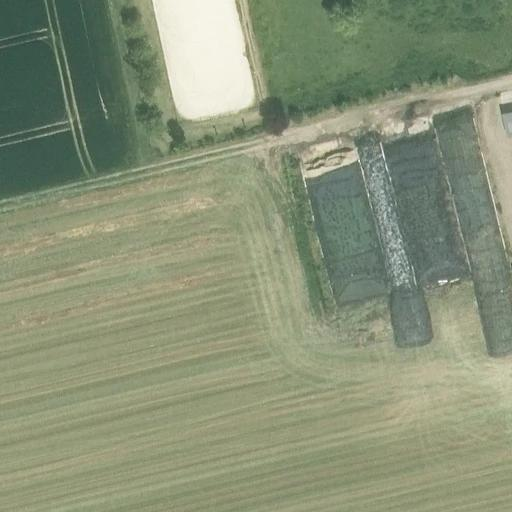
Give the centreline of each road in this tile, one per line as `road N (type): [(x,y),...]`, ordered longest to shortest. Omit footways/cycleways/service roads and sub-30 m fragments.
road 1 (track): [(511,82),(0,208)]
road 2 (track): [(148,172),(111,0)]
